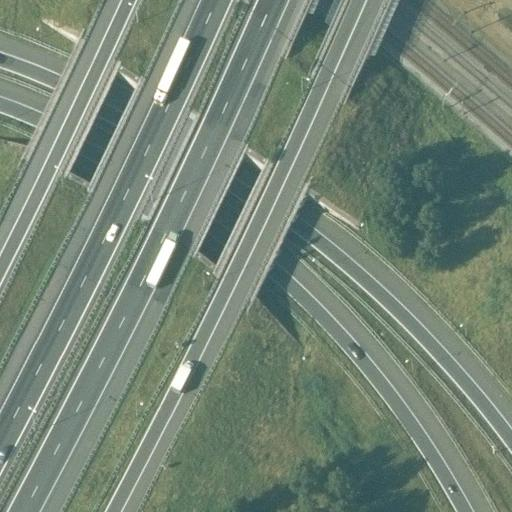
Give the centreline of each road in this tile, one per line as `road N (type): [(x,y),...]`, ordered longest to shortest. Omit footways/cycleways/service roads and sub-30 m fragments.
road 1 (motorway): [(511,444),(443,359),(307,234),(179,146),(0,61)]
road 2 (motorway): [(465,511),(392,396),(287,278),(164,185),(0,103)]
road 3 (motorway): [(23,511),(163,240),(273,0)]
road 4 (motorway): [(114,511),(358,0)]
road 5 (motorway): [(217,0),(0,446)]
road 6 (motorway): [(129,0),(0,265)]
